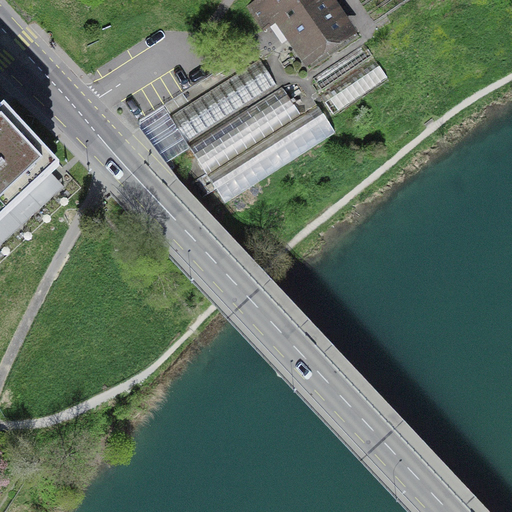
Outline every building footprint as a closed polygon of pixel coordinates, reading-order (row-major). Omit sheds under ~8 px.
[(307,76),(359,41),(333,2),(335,0),(257,0),(246,8),(265,37),(276,30),(307,76)] [(365,44),(314,78),(321,89),(372,56),(365,44)] [(320,97),(334,117),(389,79),(375,59),(320,97)] [(188,140),(275,87),(258,60),(171,113),(188,140)] [(302,121),(283,89),(185,147),(205,179),(207,178),(302,121)] [(0,223),(60,170),(4,109),(0,113),(0,223)] [(225,207),(336,138),(318,109),(302,121),(207,178),(225,207)]
